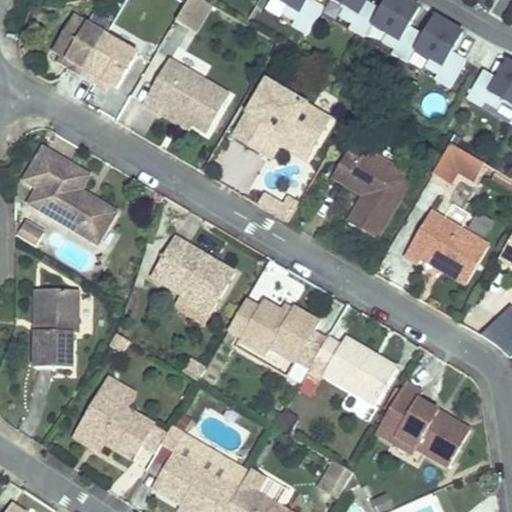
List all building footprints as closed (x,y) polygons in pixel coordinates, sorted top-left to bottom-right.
[(197,33),(214,5),(204,0),(189,0),(177,21),(197,33)] [(277,0),(290,7),(285,15),(297,23),(294,28),(310,36),(326,9),(312,0),(311,0),(277,0)] [(331,0),(331,1),(346,10),(341,18),(354,25),(351,30),(366,39),(374,26),(382,11),(369,3),(370,0),(331,0)] [(374,26),(389,35),(384,44),(397,51),(394,56),(409,65),(417,52),(426,37),(412,28),(422,10),(405,0),(389,0),(382,11),(374,26)] [(112,86),(120,90),(140,56),(75,18),(54,52),(63,57),(73,63),(70,69),(99,86),(102,79),(112,86)] [(426,37),(417,52),(432,61),(428,69),(440,76),(437,81),(452,90),(469,62),(455,54),(466,35),(437,18),(426,37)] [(73,63),(63,57),(60,63),(70,69),(73,63)] [(209,135),(232,97),(170,61),(145,105),(160,115),(164,108),(164,107),(181,118),(185,113),(196,121),(193,126),(209,135)] [(485,74),(469,101),(484,110),(487,105),(500,112),(505,104),(511,108),(511,64),(510,63),(499,82),(485,74)] [(112,86),(102,79),(99,86),(109,92),(112,86)] [(314,153),(333,123),(268,84),(235,140),(263,157),(278,131),(314,153)] [(193,126),(196,121),(185,113),(181,118),(164,107),(164,108),(160,115),(184,130),(187,131),(189,132),(193,126)] [(310,160),(314,153),(278,131),(263,157),(270,161),(281,142),(310,160)] [(487,167),(453,147),(434,177),(452,187),(459,174),(476,184),(487,167)] [(99,246),(118,214),(94,199),(90,205),(89,205),(79,198),(83,192),(91,178),(46,150),(27,183),(38,190),(30,204),(99,246)] [(378,243),(416,181),(368,152),(362,162),(348,154),(333,179),(365,198),(349,225),(378,243)] [(94,199),(83,192),(79,198),(89,205),(90,205),(94,199)] [(260,207),(273,214),(280,204),(266,196),(260,207)] [(280,204),(273,214),(290,224),(301,205),(293,200),(288,209),(280,204)] [(491,248),(433,214),(406,258),(420,266),(424,260),(425,258),(446,270),(445,273),(468,286),(491,248)] [(486,236),(492,222),(473,215),(467,229),(486,236)] [(28,226),(20,239),(39,250),(46,237),(28,226)] [(511,240),(500,260),(511,267),(511,240)] [(215,314),(236,276),(208,259),(204,265),(203,266),(187,257),(185,256),(189,248),(177,241),(154,278),(215,314)] [(208,259),(189,248),(185,256),(187,257),(203,266),(204,265),(208,259)] [(425,258),(424,260),(445,273),(446,270),(425,258)] [(79,336),(79,294),(44,293),(44,336),(43,336),(37,336),(36,371),(74,372),(75,336),(79,336)] [(297,365),(320,326),(294,310),(292,312),(289,317),(282,313),(264,302),(259,310),(246,302),(229,331),(241,338),(239,342),(265,359),(270,350),(297,365)] [(292,312),(285,308),(285,309),(282,313),(289,317),(292,312)] [(511,308),(485,336),(511,358),(511,308)] [(377,408),(400,371),(348,341),(343,349),(330,340),(317,362),(331,370),(325,378),(377,408)] [(191,360),(184,373),(199,382),(207,369),(191,360)] [(138,397),(109,380),(100,394),(128,412),(129,412),(138,397)] [(424,395),(407,385),(377,436),(394,446),(397,440),(417,452),(449,471),(471,433),(448,420),(446,424),(437,419),(440,415),(419,402),(424,395)] [(142,451),(157,429),(129,412),(128,412),(100,394),(79,429),(108,447),(135,463),(142,451)] [(448,420),(440,415),(437,419),(446,424),(448,420)] [(108,447),(79,429),(74,438),(102,455),(108,447)] [(162,447),(169,436),(157,429),(142,451),(155,458),(162,447)] [(186,438),(172,430),(169,436),(162,447),(176,454),(186,438)] [(186,438),(176,454),(176,455),(240,493),(249,476),(186,438)] [(417,452),(397,440),(394,446),(413,458),(417,452)] [(240,493),(176,455),(154,492),(182,508),(188,511),(228,511),(239,494),(240,493)] [(324,473),(333,479),(340,468),(331,462),(324,473)] [(239,494),(228,511),(288,511),(258,494),(267,479),(253,471),(249,476),(240,493),(239,494)]
